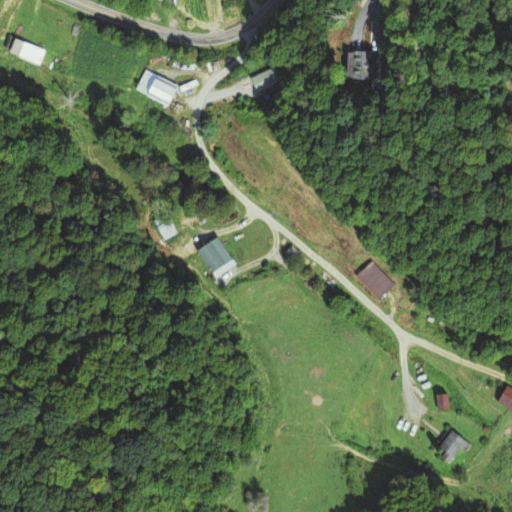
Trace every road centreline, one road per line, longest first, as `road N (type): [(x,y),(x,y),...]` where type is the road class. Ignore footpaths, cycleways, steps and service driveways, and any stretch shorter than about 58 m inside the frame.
road 1 (residential): [(511,381),(401,335),(236,192)]
road 2 (tertiary): [(75,0),(200,40),(237,33),(273,0)]
road 3 (residential): [(236,192),(212,164),(198,115),(205,91),(250,44),(254,19)]
road 4 (residential): [(511,162),(474,137),(436,82),(415,34),(412,0)]
